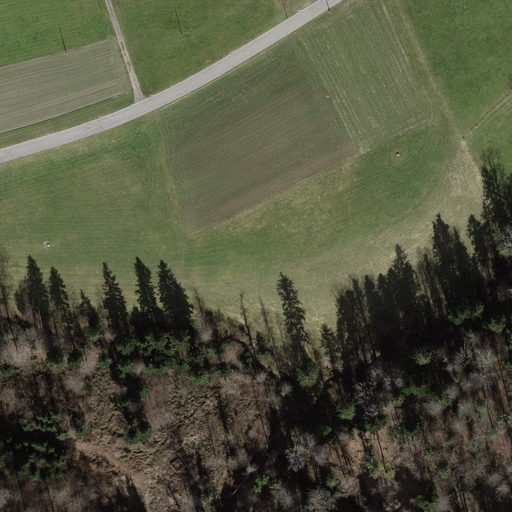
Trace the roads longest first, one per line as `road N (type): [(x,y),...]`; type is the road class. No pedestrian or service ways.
road 1 (unclassified): [(0,156),(144,110),(333,0)]
road 2 (track): [(0,425),(97,451),(143,485)]
